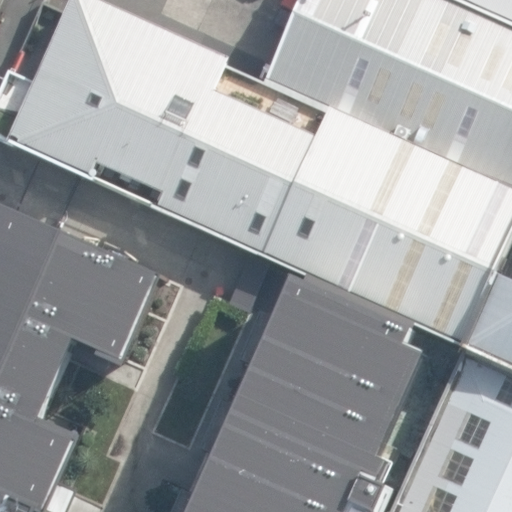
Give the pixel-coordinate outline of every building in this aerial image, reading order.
[(511,26),(452,0),(302,0),(266,84),(511,196),(511,26)] [(511,0),(452,0),(511,26),(511,0)] [(511,196),(266,84),(84,1),(25,138),(196,218),(463,344),(511,232),(511,196)] [(0,511),(30,511),(31,511),(33,511),(41,511),(43,508),(54,511),(67,511),(77,491),(54,482),(73,434),(34,417),(67,338),(116,360),(156,273),(0,204),(0,511)] [(511,232),(463,344),(511,366),(511,232)] [(373,511),(386,484),(394,466),(374,457),(420,353),(401,345),(408,329),(285,276),(183,511),(373,511)] [(511,511),(511,366),(463,344),(396,511),(511,511)]
